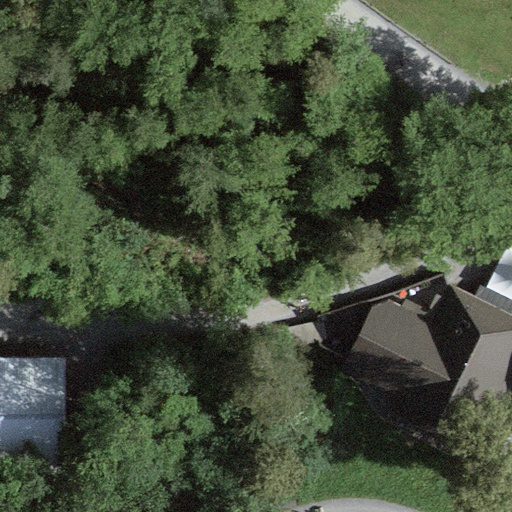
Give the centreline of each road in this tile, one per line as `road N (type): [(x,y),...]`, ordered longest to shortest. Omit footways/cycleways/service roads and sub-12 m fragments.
road 1 (track): [(511,165),(441,234),(326,293),(198,320),(0,322)]
road 2 (track): [(345,0),(511,134)]
